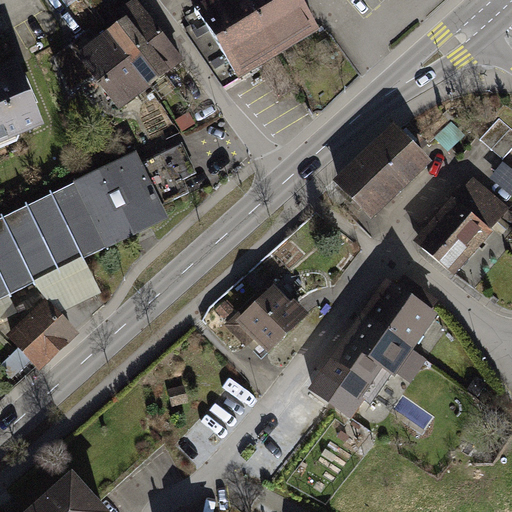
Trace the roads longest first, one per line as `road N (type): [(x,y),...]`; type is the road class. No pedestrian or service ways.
road 1 (residential): [(176,511),(229,471),(385,258),(416,266),(457,302),(504,368)]
road 2 (secondary): [(0,438),(288,180)]
road 3 (secondary): [(288,180),(488,15)]
road 4 (residential): [(148,0),(288,180)]
